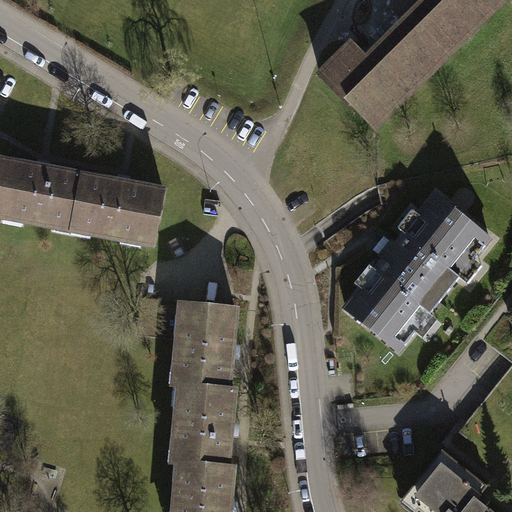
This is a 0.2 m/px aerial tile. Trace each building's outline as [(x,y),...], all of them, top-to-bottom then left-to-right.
[(428,0),(367,61),(353,47),(322,78),(349,105),(351,103),(375,127),(503,0),(428,0)] [(54,224),(73,227),(83,178),(40,169),(2,162),(0,171),(0,213),(24,218),(24,221),(54,226),(54,224)] [(121,185),(83,178),(73,227),(91,231),(91,233),(122,239),(122,237),(154,243),(164,193),(121,185)] [(347,310),(400,352),(416,333),(416,332),(410,328),(424,310),(430,315),(431,314),(460,279),(460,278),(454,273),(468,255),(474,260),(475,260),(491,240),(437,197),(422,217),(421,218),(427,222),(413,240),(407,235),(406,236),(398,247),(393,243),(382,257),(387,260),(378,272),(377,272),(383,277),(369,294),(363,290),(347,310)] [(399,230),(406,236),(407,235),(413,240),(427,222),(421,218),(422,217),(414,211),(399,230)] [(382,257),(393,243),(385,237),(374,251),(382,257)] [(460,278),(460,279),(467,285),(482,266),(475,260),(474,260),(468,255),(454,273),(460,278)] [(377,272),(378,272),(370,265),(355,284),(363,290),(369,294),(383,277),(377,272)] [(178,386),(184,386),(228,390),(231,352),(235,309),(142,301),(139,334),(180,338),(177,367),(180,367),(178,386)] [(438,321),(431,314),(430,315),(424,310),(410,328),(416,332),(416,333),(423,339),(438,321)] [(177,464),(182,464),(226,469),(230,430),(234,391),(228,390),(184,386),(182,409),(180,409),(177,440),(179,440),(177,464)] [(487,487),(443,451),(407,496),(408,497),(424,510),(422,511),(493,511),(486,506),(485,507),(476,500),(487,487)] [(232,469),(226,469),(182,464),(181,482),(179,482),(175,511),(228,511),(229,508),(232,469)] [(422,511),(424,510),(408,497),(398,510),(400,511),(422,511)]
